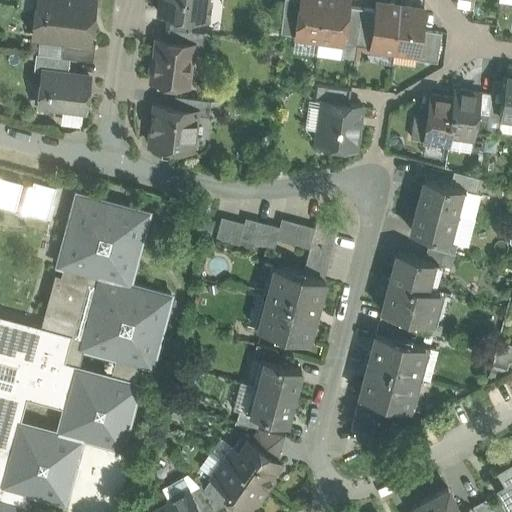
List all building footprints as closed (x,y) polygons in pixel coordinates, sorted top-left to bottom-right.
[(37,0),(36,7),(42,11),(39,36),(89,42),(92,16),(90,16),(92,0),(37,0)] [(160,0),(159,13),(167,14),(191,17),(198,18),(200,0),(201,0),(206,1),(205,0),(160,0)] [(300,0),(284,0),(280,32),(295,34),(300,0)] [(324,0),(300,0),(295,34),(295,36),(319,39),(324,0)] [(348,0),(324,0),(319,39),(342,43),(343,41),(348,5),(348,0)] [(400,5),(377,1),(375,9),(370,46),(370,47),(394,50),(400,5)] [(362,7),(348,5),(343,41),(356,44),(362,7)] [(424,8),(400,5),(394,50),(417,54),(418,54),(421,29),(424,8)] [(375,9),(362,7),(356,44),(370,46),(375,9)] [(191,17),(167,14),(166,27),(190,30),(190,29),(191,17)] [(190,30),(166,27),(164,39),(192,42),(192,43),(202,45),(204,31),(190,29),(190,30)] [(441,31),(421,29),(418,54),(417,54),(416,58),(437,61),(441,31)] [(164,39),(157,38),(151,79),(187,84),(192,43),(192,42),(164,39)] [(89,75),(42,69),(40,84),(45,91),(44,104),(85,109),(89,75)] [(511,75),(506,74),(505,82),(500,114),(511,115),(511,75)] [(505,82),(493,80),(491,94),(488,112),(489,112),(489,113),(500,114),(505,82)] [(351,86),(315,81),(313,99),(323,100),(323,99),(348,103),(351,86)] [(479,92),(455,88),(453,97),(454,97),(449,134),(472,137),(473,137),(476,111),(479,92)] [(491,94),(479,92),(476,111),(488,112),(491,94)] [(210,99),(175,94),(173,106),(197,109),(196,113),(208,115),(210,99)] [(453,97),(430,94),(427,115),(424,139),(448,143),(449,134),(454,97),(453,97)] [(348,103),(323,99),(323,100),(317,142),(355,147),(355,145),(359,142),(361,132),(358,129),(361,105),(348,103)] [(173,106),(154,104),(152,120),(157,125),(155,143),(177,146),(180,149),(186,150),(192,146),(196,113),(197,109),(173,106)] [(488,112),(476,111),(473,137),(472,137),(470,146),(483,148),(489,113),(489,112),(488,112)] [(427,115),(415,114),(412,137),(424,139),(427,115)] [(480,177),(453,170),(450,184),(460,186),(459,188),(476,192),(480,177)] [(450,184),(425,177),(418,202),(453,211),(459,188),(460,186),(450,184)] [(64,266),(62,276),(56,274),(42,326),(0,315),(0,511),(20,511),(26,491),(66,502),(83,437),(123,448),(140,382),(133,380),(138,362),(152,365),(171,293),(130,282),(149,210),(76,191),(57,264),(64,266)] [(453,211),(418,202),(411,230),(430,235),(446,239),(446,237),(453,211)] [(244,221),(221,215),(215,237),(239,243),(240,238),(244,221)] [(279,225),(245,216),(244,221),(240,238),(274,247),(276,238),(279,225)] [(315,226),(281,216),(279,225),(276,238),(309,247),(315,226)] [(339,222),(317,216),(315,226),(309,247),(302,272),(324,278),(339,222)] [(446,239),(430,235),(427,246),(454,253),(458,240),(446,237),(446,239)] [(454,253),(427,246),(424,257),(433,260),(432,261),(451,266),(454,253)] [(424,257),(397,250),(390,277),(426,287),(426,286),(432,261),(433,260),(424,257)] [(302,272),(275,265),(259,327),(308,340),(308,339),(307,339),(323,279),(324,279),(324,278),(302,272)] [(426,287),(390,277),(382,308),(403,314),(430,321),(439,290),(426,286),(426,287)] [(403,314),(382,308),(379,320),(400,325),(403,314)] [(400,325),(379,320),(376,331),(397,337),(400,325)] [(397,337),(376,331),(368,362),(416,375),(424,344),(397,337)] [(511,343),(498,339),(494,355),(511,360),(511,343)] [(277,348),(255,342),(252,355),(264,359),(264,357),(274,360),(277,348)] [(257,384),(292,394),(299,367),(274,360),(264,357),(264,359),(257,384)] [(416,375),(368,362),(359,394),(381,399),(408,406),(416,375)] [(292,394),(257,384),(250,410),(250,411),(260,414),(285,421),(292,394)] [(381,399),(359,394),(351,428),(372,434),(381,399)] [(250,410),(238,407),(235,420),(256,426),(260,414),(250,411),(250,410)] [(284,433),(257,426),(248,438),(277,458),(284,433)] [(248,438),(245,436),(237,447),(231,443),(222,456),(224,458),(266,487),(272,479),(271,471),(279,460),(277,458),(248,438)] [(511,456),(496,466),(511,492),(503,497),(511,511),(511,456)] [(266,487),(224,458),(211,476),(227,487),(224,490),(235,498),(248,507),(251,502),(260,500),(268,489),(266,487)] [(227,487),(211,476),(203,487),(202,489),(214,510),(235,498),(224,490),(227,487)] [(200,482),(188,489),(200,511),(211,511),(214,510),(202,489),(203,487),(200,482)] [(460,511),(447,487),(413,506),(416,511),(460,511)] [(187,488),(168,498),(175,511),(200,511),(188,489),(187,488)] [(493,511),(485,497),(473,504),(477,511),(493,511)] [(175,511),(170,502),(151,511),(175,511)]
